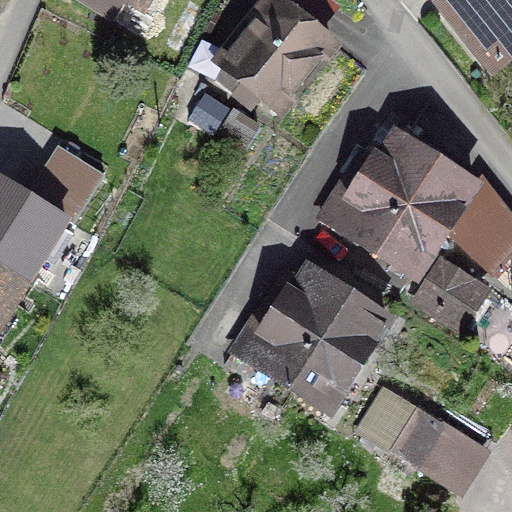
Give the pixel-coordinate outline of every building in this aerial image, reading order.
[(136,9),(141,0),(72,0),(110,23),(124,1),(136,9)] [(241,85),(275,113),(327,49),(309,34),(331,8),(320,0),(264,0),(270,5),(247,33),(237,25),(225,41),(235,49),(210,80),(231,97),(241,85)] [(493,72),(511,57),(511,0),(446,0),(440,5),(493,72)] [(356,243),(414,280),(470,190),(398,143),(393,150),(383,144),(366,170),(355,163),(319,219),(325,223),(316,237),(347,256),(356,243)] [(0,318),(59,223),(0,186),(0,318)] [(416,304),(446,323),(468,289),(438,269),(416,304)] [(325,414),(382,325),(310,279),(306,285),(296,278),(276,310),(265,303),(232,354),(325,414)] [(390,456),(455,496),(480,455),(416,415),(390,456)]
